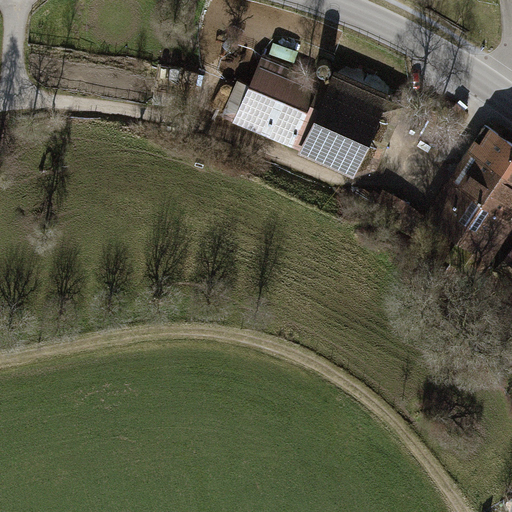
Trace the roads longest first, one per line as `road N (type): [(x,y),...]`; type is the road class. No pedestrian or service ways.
road 1 (track): [(0,114),(13,98),(209,124),(339,179),(403,193),(442,160),(492,87)]
road 2 (track): [(0,362),(131,335),(221,332),(283,348),(341,378),(394,428),(460,511)]
road 3 (tertiary): [(511,102),(419,42),(318,0)]
